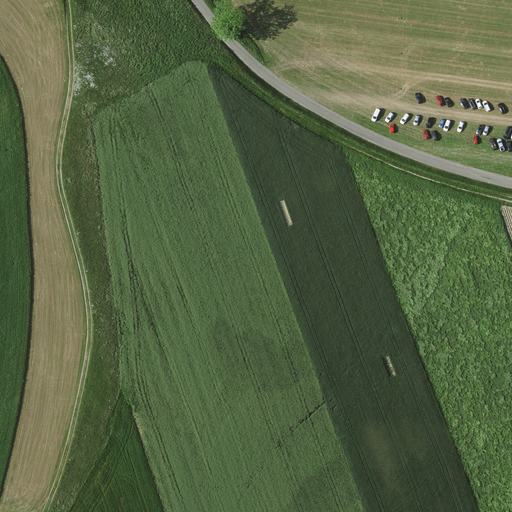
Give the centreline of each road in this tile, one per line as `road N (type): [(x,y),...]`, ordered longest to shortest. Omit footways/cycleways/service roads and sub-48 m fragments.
road 1 (track): [(46,511),(89,341),(59,158),(71,85),(65,0)]
road 2 (unclassified): [(196,0),(263,73),(314,107),(404,150),(511,183)]
